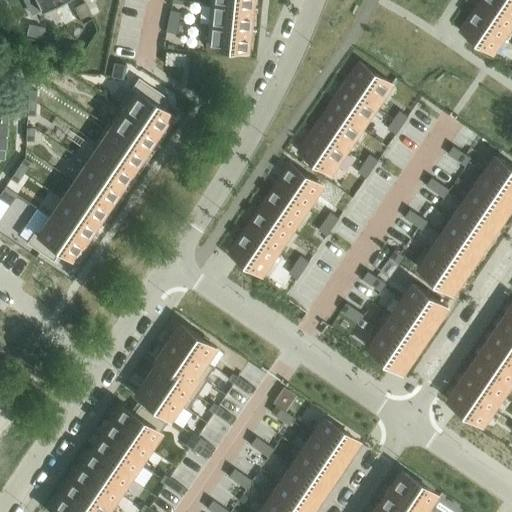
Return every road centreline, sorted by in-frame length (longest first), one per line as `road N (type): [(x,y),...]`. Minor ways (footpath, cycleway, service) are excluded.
road 1 (residential): [(171,266),(286,64),(313,0)]
road 2 (residential): [(3,511),(171,266)]
road 3 (residential): [(405,426),(171,266)]
road 4 (residential): [(405,426),(511,271)]
road 5 (residential): [(511,497),(405,426)]
